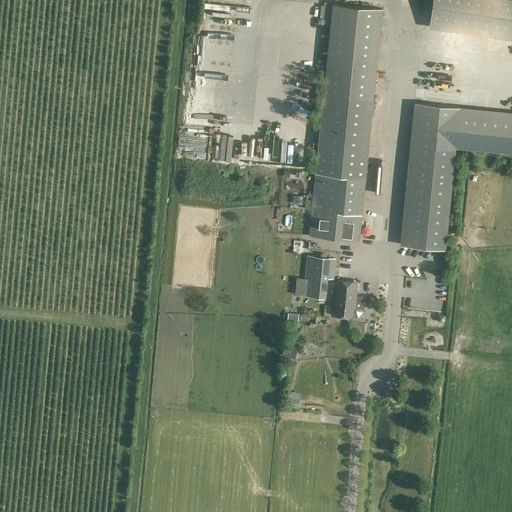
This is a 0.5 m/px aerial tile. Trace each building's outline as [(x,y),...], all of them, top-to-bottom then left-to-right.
[(433,0),(430,23),(470,29),(473,0),(433,0)] [(511,0),(473,0),(470,29),(511,35),(511,0)] [(359,241),(374,98),(382,8),(333,4),(310,236),(359,241)] [(455,149),(459,107),(419,103),(405,245),(445,249),(455,149)] [(511,114),(459,107),(455,149),(511,155),(511,114)] [(307,256),(303,296),(326,298),(329,267),(328,266),(329,258),(307,256)] [(352,318),(353,318),(354,308),(357,281),(356,281),(356,282),(337,280),(335,300),(336,300),(334,315),(352,317),(352,318)] [(306,350),(315,359),(322,353),(313,344),(306,350)] [(297,353),(286,349),(284,355),(295,359),(297,353)]
